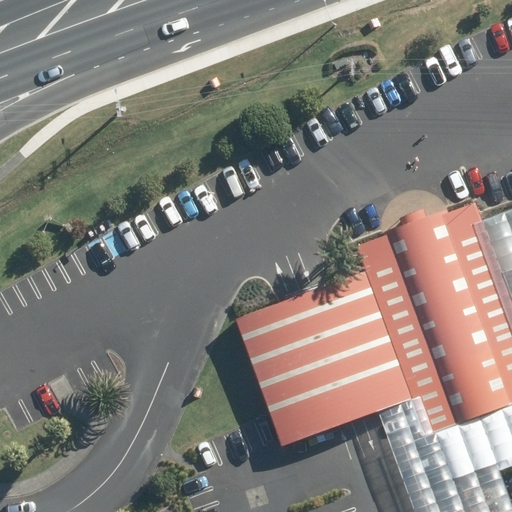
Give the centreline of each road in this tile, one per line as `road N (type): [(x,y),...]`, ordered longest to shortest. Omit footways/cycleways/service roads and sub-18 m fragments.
road 1 (unknown): [(274,215),(361,468)]
road 2 (primary): [(191,0),(124,30),(0,126)]
